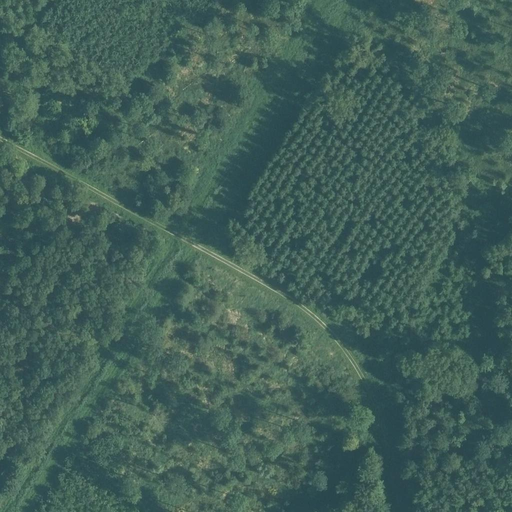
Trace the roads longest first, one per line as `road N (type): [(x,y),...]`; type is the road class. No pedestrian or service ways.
road 1 (track): [(24,511),(351,0)]
road 2 (track): [(3,511),(329,0)]
road 3 (track): [(400,511),(374,398),(334,336),(295,300),(0,137)]
